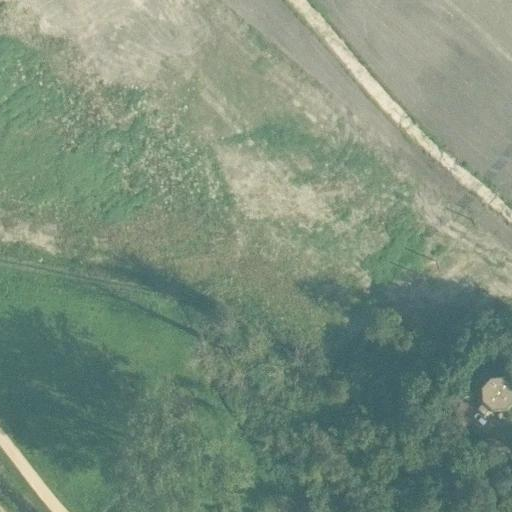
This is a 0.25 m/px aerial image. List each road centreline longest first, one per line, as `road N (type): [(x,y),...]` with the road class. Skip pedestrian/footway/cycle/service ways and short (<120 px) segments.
road 1 (motorway): [(275,0),(511,199)]
road 2 (motorway): [(511,103),(388,0)]
